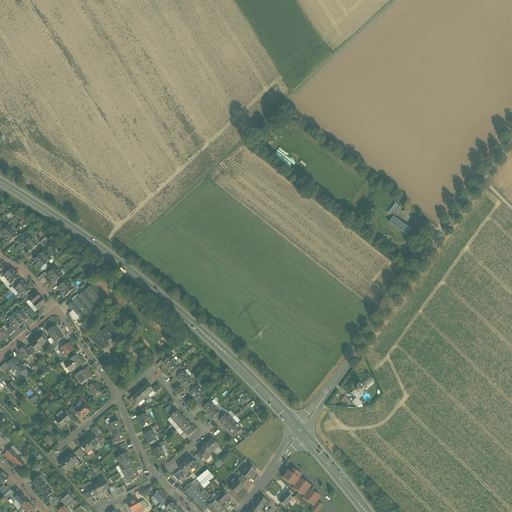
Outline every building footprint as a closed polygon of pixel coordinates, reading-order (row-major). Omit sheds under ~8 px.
[(394,203),(386,213),(392,217),(393,218),(401,208),(394,203)] [(393,218),(392,217),(388,223),(406,236),(409,232),(410,230),(412,231),(419,221),(415,218),(408,229),(393,218)] [(5,232),(1,235),(5,239),(13,232),(9,228),(5,232)] [(13,232),(5,239),(9,244),(12,241),(17,237),(13,232)] [(37,246),(30,238),(25,242),(32,250),(37,246)] [(46,238),(39,243),(42,246),(42,245),(49,240),(46,238)] [(49,240),(42,245),(44,248),(51,242),(49,240)] [(20,246),(24,251),(27,255),(32,250),(25,242),(20,246)] [(51,260),(44,252),(39,256),(46,264),(51,260)] [(39,256),(34,260),(37,264),(41,269),(46,264),(39,256)] [(51,272),(47,275),(50,280),(59,272),(55,268),(51,272)] [(6,274),(3,277),(7,281),(16,273),(12,269),(6,274)] [(59,272),(50,280),(54,284),(58,280),(62,276),(63,276),(59,272)] [(16,273),(7,281),(10,285),(11,285),(15,281),(19,277),(16,273)] [(15,281),(11,285),(10,285),(8,287),(10,289),(12,288),(17,283),(15,281)] [(62,285),(58,288),(62,293),(70,285),(66,281),(62,285)] [(19,286),(15,290),(18,294),(27,286),(23,282),(19,286)] [(70,285),(62,293),(65,297),(69,293),(74,289),(70,285)] [(27,286),(18,294),(22,298),(26,294),(31,290),(27,286)] [(92,286),(76,299),(77,300),(74,302),(73,302),(68,306),(72,312),(72,313),(75,317),(76,316),(80,321),(99,305),(105,300),(97,291),(92,286)] [(30,299),(28,301),(29,301),(33,306),(41,299),(36,294),(30,299)] [(41,299),(33,306),(37,311),(42,307),(45,304),(41,299)] [(20,312),(15,316),(22,324),(27,319),(24,316),(20,312)] [(15,316),(10,321),(14,325),(17,329),(22,324),(15,316)] [(110,324),(100,332),(97,328),(87,336),(93,343),(94,343),(101,351),(109,345),(107,342),(110,339),(113,342),(120,335),(110,324)] [(11,326),(5,332),(4,333),(8,338),(15,331),(12,327),(11,326)] [(56,327),(47,332),(51,338),(52,338),(55,343),(59,341),(63,338),(56,327)] [(38,334),(33,339),(34,341),(40,347),(46,343),(44,341),(39,336),(38,334)] [(34,341),(29,345),(35,352),(37,353),(42,349),(40,347),(34,341)] [(64,347),(59,351),(63,358),(67,355),(72,351),(68,345),(64,347)] [(26,350),(24,347),(19,351),(21,353),(25,359),(27,357),(29,357),(31,356),(31,355),(26,350)] [(163,363),(163,364),(167,369),(176,362),(171,356),(168,359),(163,363)] [(70,361),(65,365),(66,366),(71,373),(77,368),(82,365),(76,357),(70,361)] [(7,365),(11,370),(18,377),(26,370),(16,360),(15,361),(14,359),(7,365)] [(176,362),(167,369),(172,374),(178,369),(180,367),(176,362)] [(6,363),(0,368),(0,369),(6,375),(11,370),(7,365),(6,363)] [(76,377),(79,382),(81,380),(83,384),(92,378),(86,370),(82,373),(76,377)] [(176,378),(176,379),(181,384),(189,377),(184,371),(182,374),(176,378)] [(38,381),(34,376),(30,379),(35,385),(38,381)] [(355,389),(355,390),(351,394),(354,397),(356,398),(357,399),(360,397),(363,394),(362,392),(363,391),(363,390),(364,390),(364,389),(364,388),(373,380),(369,376),(361,384),(359,384),(357,384),(356,385),(355,387),(355,389)] [(189,377),(181,384),(185,389),(191,384),(193,382),(189,377)] [(374,381),(373,380),(364,388),(364,389),(364,390),(363,390),(366,390),(374,381)] [(93,381),(85,386),(88,390),(89,389),(88,388),(91,386),(95,384),(93,381)] [(15,390),(9,384),(7,386),(12,393),(15,390)] [(95,384),(91,386),(88,388),(89,389),(91,392),(90,395),(94,396),(95,397),(101,393),(98,388),(97,388),(95,384)] [(151,389),(147,385),(142,389),(148,396),(152,391),(153,391),(151,389)] [(190,393),(189,394),(194,399),(202,392),(197,386),(195,389),(190,393)] [(235,393),(237,397),(244,391),(241,388),(235,393)] [(148,396),(142,389),(137,393),(143,400),(144,398),(148,396)] [(202,392),(194,399),(198,404),(204,399),(207,397),(202,392)] [(143,400),(137,393),(132,398),(138,404),(143,400)] [(366,402),(360,397),(357,399),(361,403),(359,405),(362,407),(366,402)] [(138,404),(132,398),(128,401),(134,407),(138,404)] [(357,399),(356,398),(352,403),(357,408),(359,405),(361,403),(357,399)] [(203,408),(202,409),(207,414),(215,407),(211,402),(208,404),(203,408)] [(83,406),(80,408),(79,407),(75,411),(78,414),(82,419),(89,413),(86,409),(86,408),(85,406),(84,406),(83,406)] [(169,406),(164,410),(169,416),(174,412),(169,406)] [(215,407),(207,414),(212,419),(217,414),(220,412),(215,407)] [(73,408),(69,411),(75,417),(78,414),(75,411),(73,408)] [(219,417),(217,419),(219,421),(227,414),(228,413),(226,410),(219,417)] [(177,412),(170,418),(174,422),(181,417),(177,412)] [(227,414),(219,421),(222,424),(224,426),(232,419),(235,416),(234,416),(230,412),(228,413),(227,414)] [(64,414),(56,421),(62,428),(70,420),(67,417),(64,414)] [(145,414),(137,417),(141,428),(149,425),(145,414)] [(181,417),(174,422),(179,427),(185,422),(181,417)] [(232,419),(224,426),(227,429),(229,431),(229,432),(237,424),(232,419)] [(117,423),(110,425),(112,432),(120,428),(118,422),(117,423)] [(185,422),(179,427),(183,433),(185,431),(187,429),(189,427),(185,422)] [(237,424),(229,432),(231,434),(234,437),(242,429),(241,429),(237,424)] [(97,432),(93,428),(90,430),(96,437),(99,434),(97,433),(97,432)] [(120,428),(112,432),(115,438),(123,434),(120,428)] [(152,431),(144,434),(148,445),(156,442),(152,431)] [(50,434),(44,440),(50,447),(57,442),(50,434)] [(123,434),(115,438),(117,444),(125,441),(123,434)] [(93,436),(87,442),(93,449),(96,446),(99,443),(93,436)] [(212,440),(207,445),(213,452),(218,447),(212,440)] [(93,449),(87,442),(81,447),(87,454),(90,451),(90,452),(93,449)] [(207,445),(201,450),(202,450),(199,453),(203,457),(202,458),(203,458),(205,461),(211,456),(210,454),(213,452),(207,445)] [(218,447),(213,452),(216,456),(222,451),(218,447)] [(159,448),(153,451),(157,461),(164,458),(160,448),(159,448)] [(17,456),(10,449),(4,455),(11,462),(17,456)] [(124,451),(121,453),(119,453),(121,457),(116,459),(120,465),(122,464),(129,460),(126,454),(124,451)] [(78,462),(72,455),(66,460),(72,467),(75,465),(75,464),(78,462)] [(24,464),(17,456),(11,462),(18,469),(24,464)] [(196,466),(190,459),(184,463),(190,471),(196,466)] [(72,467),(66,460),(59,465),(61,467),(65,472),(66,472),(69,470),(72,467)] [(129,460),(122,464),(125,470),(133,466),(130,460),(129,460)] [(190,471),(184,463),(179,468),(185,475),(190,471)] [(133,466),(125,470),(129,476),(136,472),(133,466)] [(248,466),(241,475),(240,475),(242,476),(247,480),(248,481),(255,471),(247,466),(248,466)] [(213,477),(207,471),(195,480),(200,485),(204,489),(210,483),(208,482),(213,477)] [(299,480),(287,471),(282,478),(294,487),(299,480)] [(301,477),(292,471),(287,471),(299,480),(301,477)] [(136,472),(129,476),(132,481),(139,477),(136,472)] [(45,486),(38,478),(32,483),(39,491),(45,486)] [(204,489),(200,485),(195,480),(190,484),(209,505),(210,506),(215,501),(204,489)] [(237,483),(234,480),(231,483),(234,485),(230,489),(236,495),(243,488),(237,483)] [(310,488),(299,480),(294,487),(292,488),(303,497),(302,499),(314,507),(317,502),(319,499),(308,490),(310,488)] [(105,481),(99,484),(103,492),(109,489),(105,481)] [(103,492),(99,484),(93,488),(97,495),(103,492)] [(209,505),(190,484),(182,491),(201,511),(205,509),(209,505)] [(52,494),(45,486),(39,491),(46,499),(52,494)] [(5,488),(0,493),(3,496),(10,490),(7,487),(5,488)] [(93,488),(87,491),(88,491),(92,498),(97,495),(93,488)] [(167,497),(159,489),(155,493),(155,494),(153,496),(156,499),(160,502),(160,503),(161,502),(164,499),(167,497)] [(10,490),(3,496),(6,500),(9,497),(9,496),(13,493),(10,490)] [(27,501),(20,493),(17,490),(13,493),(9,496),(9,497),(14,503),(16,501),(21,507),(27,501)] [(215,501),(221,507),(229,498),(223,492),(215,501)] [(288,493),(280,501),(285,506),(292,499),(293,499),(288,493)] [(68,495),(61,502),(64,506),(63,506),(66,509),(69,507),(74,502),(68,495)] [(270,503),(261,496),(255,504),(261,509),(262,509),(265,505),(267,507),(270,503)] [(304,504),(296,496),(293,499),(292,499),(301,507),(304,504)] [(137,500),(127,506),(130,510),(131,511),(135,511),(136,511),(141,507),(137,500)] [(30,511),(34,509),(27,501),(21,507),(25,511),(30,511)] [(221,507),(215,501),(210,506),(216,511),(226,511),(221,507)] [(160,503),(160,502),(156,505),(157,506),(152,510),(153,511),(155,511),(164,505),(161,502),(160,503)] [(172,502),(166,508),(168,510),(168,511),(174,511),(178,508),(172,502)] [(314,507),(310,511),(311,511),(318,511),(323,506),(317,502),(314,507)]
